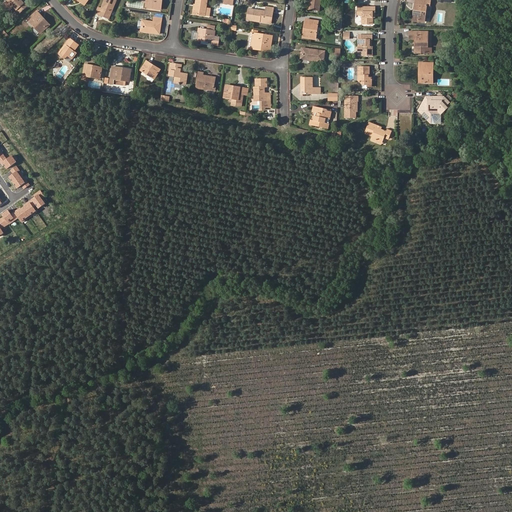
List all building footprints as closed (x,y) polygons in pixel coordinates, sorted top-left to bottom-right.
[(8,0),(9,0),(4,4),(10,11),(14,8),(20,14),(28,7),(24,4),(22,0),(20,2),(17,0),(8,0)] [(105,0),(102,8),(100,7),(97,14),(110,19),(117,0),(105,0)] [(149,0),(148,7),(162,9),(164,3),(161,2),(161,0),(149,0)] [(207,8),(208,0),(197,0),(197,5),(196,14),(206,15),(207,8)] [(311,0),(311,2),(310,9),(319,11),(320,0),(311,0)] [(415,8),(416,8),(415,20),(425,21),(427,6),(430,6),(431,1),(421,0),(419,0),(419,4),(415,4),(415,8)] [(364,5),(359,5),(359,15),(362,15),(363,15),(363,18),(363,24),(373,24),(373,17),(373,14),(376,14),(376,7),(364,7),(364,5)] [(267,12),(250,9),(248,20),(262,23),(263,21),(271,22),(272,18),(274,18),(275,8),(268,7),(267,12)] [(37,12),(28,20),(40,34),(48,26),(42,20),(43,19),(37,12)] [(155,22),(146,21),(144,30),(149,31),(153,31),(152,33),(161,35),(163,19),(155,18),(155,22)] [(41,35),(50,26),(43,19),(42,20),(48,26),(40,34),(41,35)] [(319,22),(306,20),(305,29),(307,29),(306,37),(317,38),(319,22)] [(208,30),(200,29),(199,40),(214,42),(214,45),(220,46),(221,38),(215,37),(217,27),(209,26),(208,30)] [(317,38),(306,37),(307,29),(305,29),(304,38),(317,40),(317,38)] [(428,48),(428,32),(410,31),(410,39),(415,39),(415,42),(415,46),(415,53),(428,53),(428,48)] [(274,37),(256,33),(255,39),(258,39),(256,48),(264,49),(264,51),(272,52),(274,37)] [(370,35),(359,35),(359,47),(363,47),(363,56),(373,56),(373,46),(370,46),(370,40),(370,35)] [(66,46),(68,47),(60,56),(65,60),(68,57),(72,60),(77,54),(75,52),(79,46),(71,39),(66,46)] [(264,49),(256,48),(258,39),(255,39),(254,49),(264,51),(264,49)] [(66,46),(58,55),(60,56),(68,47),(66,46)] [(313,59),(305,58),(306,49),(304,49),(303,59),(313,61),(313,59)] [(325,62),(326,52),(306,49),(305,58),(313,59),(313,61),(325,62)] [(154,65),(150,63),(144,72),(156,79),(160,71),(153,67),(154,65)] [(428,63),(420,63),(420,67),(423,67),(423,83),(434,83),(433,67),(428,66),(428,63)] [(95,67),(95,65),(86,64),(84,75),(101,78),(103,69),(95,67)] [(182,65),(173,64),(170,77),(176,78),(176,84),(178,84),(178,85),(181,85),(186,85),(188,75),(184,74),(181,74),(182,69),(182,65)] [(369,67),(359,66),(358,80),(363,85),(368,85),(368,87),(372,87),(372,78),(368,78),(368,76),(369,75),(369,67)] [(124,68),(124,70),(113,69),(110,83),(114,84),(115,79),(131,81),(132,69),(124,68)] [(205,75),(205,73),(200,72),(198,88),(207,89),(207,87),(215,88),(217,79),(212,78),(212,76),(205,75)] [(314,88),(314,78),(305,78),(305,95),(322,95),(322,88),(315,88),(314,88)] [(257,80),(257,88),(255,88),(256,100),(257,101),(263,101),(263,102),(266,102),(266,109),(272,109),(271,94),(267,94),(267,90),(265,90),(265,88),(267,88),(268,88),(268,80),(257,80)] [(236,87),(236,89),(227,88),(225,98),(239,100),(239,102),(243,103),(245,92),(241,91),(242,88),(236,87)] [(433,100),(429,101),(419,110),(432,123),(436,123),(441,118),(442,114),(448,108),(446,106),(449,102),(441,93),(437,97),(433,97),(433,100)] [(359,96),(346,96),(346,117),(356,117),(356,111),(357,101),(358,101),(359,101),(359,96)] [(433,97),(427,96),(419,110),(429,101),(433,100),(433,97)] [(328,109),(316,106),(315,112),(317,113),(320,113),(319,116),(317,115),(316,115),(315,120),(314,125),(328,128),(329,124),(327,123),(325,123),(326,118),(328,119),(330,120),(332,111),(327,110),(328,109)] [(377,126),(370,123),(366,133),(374,136),(373,139),(377,140),(379,140),(383,141),(385,137),(389,138),(392,131),(387,129),(386,131),(382,129),(377,128),(377,126)] [(3,166),(6,170),(15,163),(11,157),(6,161),(0,151),(0,163),(1,165),(2,164),(3,166)] [(23,190),(29,186),(16,167),(10,171),(13,175),(9,178),(17,189),(21,186),(23,190)] [(36,206),(38,209),(44,205),(41,200),(44,198),(40,191),(37,193),(38,195),(37,197),(25,205),(26,206),(24,208),(20,210),(18,212),(17,210),(10,215),(7,211),(1,215),(3,218),(8,225),(18,218),(22,223),(36,213),(32,208),(36,206)] [(0,219),(0,221),(3,227),(8,225),(3,218),(0,219)]
